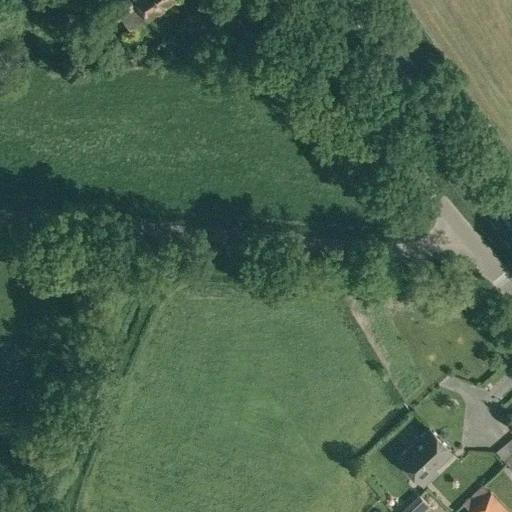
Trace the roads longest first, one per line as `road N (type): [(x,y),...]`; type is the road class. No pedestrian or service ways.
road 1 (unclassified): [(470,237),(432,249),(0,212)]
road 2 (unclassified): [(282,0),(470,237)]
road 3 (primary): [(511,226),(452,152),(353,0)]
